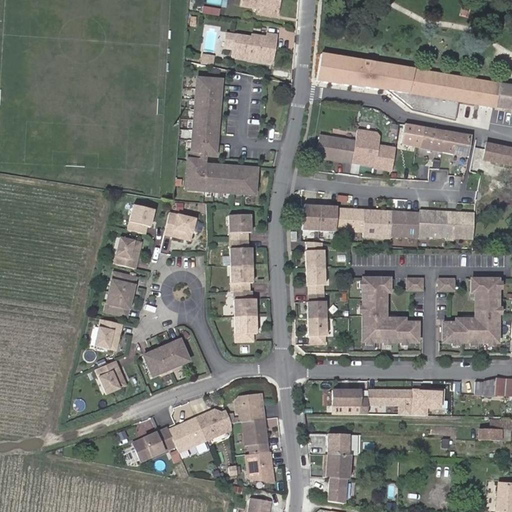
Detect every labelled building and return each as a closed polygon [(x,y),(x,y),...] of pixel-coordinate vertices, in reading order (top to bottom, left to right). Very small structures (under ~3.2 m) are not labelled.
[(242,0),(242,6),(260,9),(260,6),(280,8),(280,0),(242,0)] [(203,6),(202,13),(220,17),(221,9),(203,6)] [(279,15),(280,8),(260,6),(260,9),(259,13),(279,15)] [(468,18),(471,9),(462,6),(459,15),(468,18)] [(228,33),(226,45),(235,46),(234,49),(233,59),(262,63),(263,57),(273,58),(277,37),(266,35),(266,38),(256,36),(255,38),(228,33)] [(511,83),(323,53),(319,80),(390,91),(409,105),(450,114),(452,101),(459,102),(511,109),(511,83)] [(215,68),(217,60),(207,58),(205,66),(215,68)] [(255,193),(258,167),(207,163),(206,166),(202,166),(202,157),(216,158),(221,85),(196,83),(191,149),(188,149),(186,184),(214,186),(214,190),(255,193)] [(413,110),(456,120),(459,102),(452,101),(450,114),(421,108),(409,105),(413,110)] [(471,136),(404,124),(401,143),(467,157),(471,136)] [(372,170),(391,173),(395,148),(379,146),(381,136),(378,131),(355,128),(354,138),(319,134),(316,161),(373,168),(372,170)] [(511,165),(511,149),(485,144),(482,159),(511,165)] [(418,213),(301,204),(301,231),(323,233),(333,230),(339,224),(348,233),(362,235),(364,239),(391,238),(416,240),(453,242),(455,239),(474,241),(475,213),(418,209),(418,213)] [(148,228),(152,210),(131,206),(125,231),(144,235),(145,227),(148,228)] [(190,241),(195,219),(169,212),(164,234),(190,241)] [(251,232),(250,215),(229,215),(229,241),(248,240),(248,232),(251,232)] [(140,242),(118,238),(112,264),(134,269),(140,242)] [(252,265),(252,248),(249,248),(248,240),(229,241),(230,266),(252,265)] [(324,266),(324,248),(322,248),(322,243),(307,242),(307,249),(306,249),(306,266),(324,266)] [(252,282),(252,265),(230,266),(230,291),(233,291),(245,291),(249,290),(249,282),(252,282)] [(325,283),(324,266),(306,266),(307,283),(308,283),(309,293),(324,292),(323,283),(325,283)] [(132,296),(136,277),(114,272),(110,292),(132,296)] [(501,281),(501,277),(470,277),(470,295),(474,295),(474,318),(455,317),(455,321),(443,321),(443,343),(500,344),(500,314),(503,314),(503,307),(501,307),(501,290),(504,290),(504,281),(501,281)] [(379,315),(379,292),(387,292),(387,278),(360,278),(360,342),(415,341),(415,322),(375,322),(375,315),(379,315)] [(423,291),(423,278),(406,278),(407,291),(423,291)] [(455,292),(455,278),(438,278),(438,292),(455,292)] [(256,316),(255,298),(252,298),(251,290),(249,290),(245,291),(233,291),(234,317),(256,316)] [(128,316),(132,296),(110,292),(105,311),(128,316)] [(326,318),(326,299),(324,299),(324,292),(309,293),(309,294),(309,299),(308,299),(308,319),(326,318)] [(437,318),(445,318),(446,310),(438,309),(437,318)] [(257,333),(256,316),(234,317),(236,342),(254,341),(254,333),(257,333)] [(123,323),(101,318),(96,345),(118,349),(123,323)] [(327,333),(326,318),(308,319),(309,334),(310,334),(311,342),(326,341),(325,333),(327,333)] [(190,360),(181,340),(163,348),(172,369),(190,360)] [(241,355),(249,354),(248,344),(240,345),(241,355)] [(172,369),(163,348),(145,356),(154,377),(172,369)] [(118,358),(97,368),(108,392),(129,383),(118,358)] [(476,382),(475,394),(511,396),(511,379),(495,379),(495,380),(482,382),(476,382)] [(461,382),(446,381),(445,391),(460,392),(461,382)] [(359,399),(360,390),(332,390),(332,406),(359,406),(359,415),(367,415),(367,399),(359,399)] [(262,419),(259,394),(237,397),(234,401),(235,411),(238,414),(239,422),(241,421),(262,419)] [(229,423),(225,413),(223,410),(216,413),(215,410),(212,409),(193,417),(204,440),(229,429),(229,423)] [(204,440),(193,417),(165,430),(172,444),(173,446),(176,453),(204,440)] [(134,426),(138,436),(155,429),(151,419),(134,426)] [(266,443),(263,419),(262,419),(241,421),(244,445),(266,443)] [(511,419),(489,419),(489,429),(501,429),(511,429),(511,419)] [(173,446),(172,444),(165,430),(164,427),(130,443),(138,462),(173,446)] [(478,429),(477,440),(500,441),(501,429),(489,429),(478,429)] [(323,447),(323,436),(310,436),(310,446),(323,447)] [(272,482),(268,452),(244,455),(247,478),(272,482)] [(235,472),(234,464),(227,465),(227,473),(235,472)] [(342,504),(347,481),(331,478),(326,501),(335,502),(342,504)] [(496,511),(511,511),(511,485),(498,484),(496,511)] [(268,511),(270,499),(249,495),(246,511),(268,511)]
